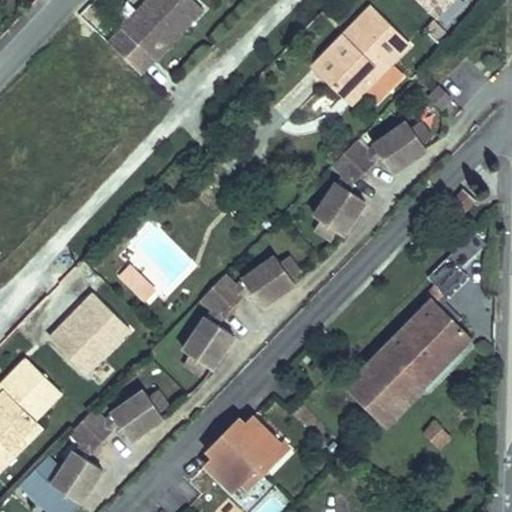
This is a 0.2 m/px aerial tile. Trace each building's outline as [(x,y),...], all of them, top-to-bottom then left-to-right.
[(148,0),(108,42),(141,74),(166,48),(162,44),(180,25),(185,29),(204,9),(193,0),(148,0)] [(419,0),(437,16),(452,0),(419,0)] [(344,36),(350,42),(377,14),(371,8),(344,36)] [(314,66),(345,95),(372,68),(379,75),(389,64),(409,45),(377,14),(350,42),(344,36),(314,66)] [(427,28),(437,38),(445,31),(435,21),(427,28)] [(162,44),(166,48),(185,29),(180,25),(162,44)] [(345,95),(352,102),(365,89),(378,102),(403,77),(389,64),(379,75),(372,68),(345,95)] [(430,96),(442,108),(451,99),(439,87),(430,96)] [(230,108),(244,122),(254,111),(240,97),(230,108)] [(344,152),(363,171),(380,154),(392,171),(425,147),(421,141),(411,127),(406,120),(373,144),(374,145),(367,151),(356,140),(344,152)] [(411,127),(421,141),(429,135),(419,121),(411,127)] [(314,215),(342,233),(364,200),(346,188),(363,171),(344,152),(333,164),(344,175),(338,182),(337,181),(314,215)] [(451,201),(464,214),(476,200),(463,188),(451,201)] [(316,229),(330,238),(336,229),(322,220),(316,229)] [(464,242),(476,254),(486,244),(474,232),(464,242)] [(449,256),(461,268),(476,254),(464,242),(449,256)] [(213,287),(232,306),(249,289),(261,306),(295,283),(290,276),(280,262),(276,255),(242,279),(243,280),(237,287),(225,275),(213,287)] [(280,262),(290,276),(298,270),(289,256),(280,262)] [(437,302),(457,322),(461,318),(445,302),(470,278),(449,256),(428,277),(445,294),(437,302)] [(120,275),(132,287),(142,277),(129,265),(120,275)] [(132,287),(146,300),(155,291),(142,277),(132,287)] [(425,387),(473,338),(437,302),(445,294),(436,285),(427,294),(432,299),(385,347),(425,387)] [(204,364),(211,368),(233,335),(215,323),(232,306),(213,287),(202,299),(213,310),(207,317),(206,316),(183,350),(190,354),(204,364)] [(130,328),(94,293),(65,323),(84,342),(70,357),(86,373),(130,328)] [(51,338),(70,357),(84,342),(65,323),(51,338)] [(346,387),(386,427),(425,387),(385,347),(346,387)] [(184,363),(198,373),(204,364),(190,354),(184,363)] [(0,444),(2,442),(9,449),(23,436),(28,441),(42,426),(35,419),(61,392),(27,359),(12,374),(17,379),(0,396),(0,444)] [(0,387),(0,396),(17,379),(12,374),(0,387)] [(82,421),(101,440),(118,423),(130,440),(164,416),(159,410),(149,396),(145,389),(112,412),(113,413),(106,420),(94,408),(82,421)] [(149,396),(159,410),(168,403),(158,389),(149,396)] [(206,464),(233,491),(240,483),(248,491),(281,457),(273,449),(280,442),(253,415),(245,423),(239,417),(207,450),(213,456),(206,464)] [(73,499),(80,503),(102,469),(84,457),(101,440),(82,421),(71,432),(83,444),(76,450),(75,450),(52,485),(59,489),(73,499)] [(424,434),(437,446),(448,434),(436,422),(424,434)] [(448,434),(437,446),(441,449),(452,437),(448,434)] [(0,444),(0,469),(28,441),(23,436),(9,449),(2,442),(0,444)] [(328,447),(335,454),(340,448),(334,441),(328,447)] [(273,449),(281,457),(288,450),(280,442),(273,449)] [(53,498),(67,508),(73,499),(59,489),(53,498)]
